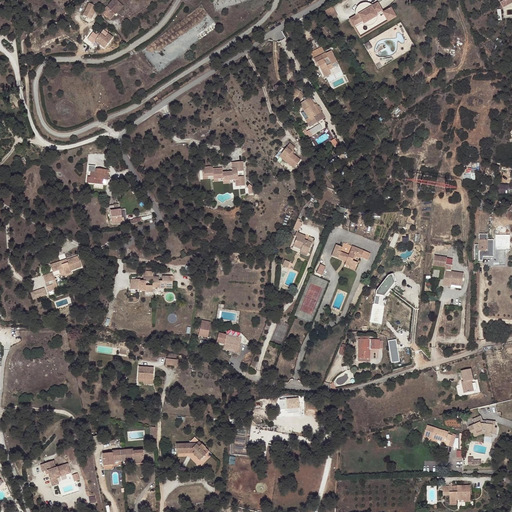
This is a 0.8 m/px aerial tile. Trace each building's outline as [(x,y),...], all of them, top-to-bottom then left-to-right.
[(511,0),(504,0),(500,2),(503,8),(511,3),(511,0)] [(114,1),(108,7),(116,15),(122,8),(114,1)] [(91,19),(98,7),(89,2),(82,14),(91,19)] [(357,15),(351,18),(356,26),(364,21),(366,22),(368,23),(370,23),(372,23),(374,22),(376,21),(377,19),(378,17),(378,15),(378,13),(384,9),(379,2),(373,5),(357,15)] [(357,13),(357,15),(373,5),(372,4),(370,3),(368,3),(366,3),(364,3),(362,4),(360,5),(359,7),(358,9),(357,11),(357,13)] [(390,20),(398,16),(393,6),(385,11),(390,20)] [(108,7),(101,15),(109,22),(116,15),(108,7)] [(338,17),(333,8),(326,12),(332,21),(338,17)] [(99,36),(94,44),(104,51),(112,40),(107,37),(104,40),(99,36)] [(310,52),(314,59),(325,53),(321,46),(310,52)] [(338,60),(331,49),(325,53),(314,59),(317,64),(319,63),(326,75),(332,71),(330,69),(328,64),(333,62),(333,63),(338,60)] [(297,89),(291,98),(296,101),(302,92),(297,89)] [(307,121),(311,127),(320,121),(317,117),(321,114),(312,98),(301,104),(310,119),(307,121)] [(291,146),(283,155),(288,159),(285,163),(296,171),(303,162),(293,155),(297,150),(291,146)] [(243,162),(231,163),(231,169),(232,169),(232,171),(223,172),(222,170),(213,171),(213,169),(212,166),(201,167),(203,177),(208,177),(213,176),(213,180),(218,179),(223,179),(223,181),(229,181),(235,180),(235,187),(245,186),(243,162)] [(95,166),(88,166),(87,172),(91,173),(90,176),(87,176),(87,183),(103,185),(103,183),(103,179),(108,179),(109,170),(95,169),(95,166)] [(466,180),(476,179),(475,169),(466,170),(466,180)] [(498,193),(509,193),(509,184),(498,184),(498,193)] [(121,224),(121,216),(120,210),(110,212),(111,226),(121,224)] [(302,222),(297,220),(292,229),(298,231),(302,222)] [(306,236),(296,232),(294,235),(297,236),(294,244),(301,246),(299,250),(308,254),(312,243),(304,240),(306,236)] [(487,235),(479,235),(478,246),(474,246),(474,251),(474,262),(479,262),(478,252),(486,252),(487,241),(487,235)] [(500,239),(494,238),(494,257),(492,257),(492,262),(500,262),(500,251),(506,251),(506,242),(500,242),(500,239)] [(353,253),(350,252),(348,257),(340,253),(343,249),(336,246),(332,258),(343,262),(344,260),(346,262),(345,266),(356,272),(358,266),(354,263),(355,259),(353,258),(355,254),(363,258),(362,260),(367,263),(370,256),(355,249),(353,253)] [(447,257),(434,256),(433,266),(445,268),(445,271),(443,284),(451,285),(462,287),(463,273),(451,271),(452,265),(446,264),(447,257)] [(54,278),(44,282),(48,291),(58,286),(56,282),(61,280),(63,283),(74,278),(71,273),(76,271),(77,273),(82,270),(77,259),(67,264),(66,262),(50,270),(54,278)] [(320,264),(316,273),(322,276),(326,267),(320,264)] [(395,282),(391,274),(388,276),(376,291),(375,294),(384,296),(395,282)] [(138,290),(138,291),(153,292),(153,290),(171,291),(172,278),(161,278),(161,281),(153,281),(154,277),(142,276),(142,280),(130,279),(129,289),(138,290)] [(47,293),(33,300),(37,307),(50,301),(47,293)] [(210,329),(200,327),(200,332),(201,332),(201,336),(205,337),(205,333),(209,334),(210,329)] [(222,339),(215,337),(214,344),(222,346),(222,351),(228,353),(227,355),(231,356),(231,354),(234,354),(235,348),(238,349),(240,337),(225,334),(224,341),(221,341),(222,339)] [(377,340),(377,339),(357,339),(358,359),(369,358),(369,348),(377,348),(377,347),(381,347),(380,340),(377,340)] [(388,340),(392,363),(400,361),(396,339),(388,340)] [(166,359),(165,366),(178,367),(179,360),(166,359)] [(472,368),(462,370),(465,383),(463,384),(465,393),(475,390),(473,380),(475,380),(472,368)] [(133,382),(138,382),(139,381),(148,381),(148,369),(133,369),(133,382)] [(298,399),(279,399),(280,410),(292,409),(298,409),(299,409),(298,399)] [(476,422),(471,425),(475,433),(485,428),(485,426),(487,425),(487,434),(495,433),(495,423),(497,423),(496,418),(485,418),(482,413),(474,418),(476,422)] [(450,431),(429,424),(425,435),(432,437),(446,442),(445,444),(450,445),(454,434),(449,433),(450,431)] [(191,453),(200,459),(205,451),(201,449),(203,446),(198,443),(196,447),(192,445),(191,447),(186,448),(186,444),(174,445),(174,454),(187,454),(186,449),(190,449),(193,451),(191,453)] [(128,450),(129,460),(132,460),(132,462),(136,461),(137,463),(143,463),(141,450),(131,451),(131,450),(128,450)] [(112,462),(119,461),(118,451),(110,452),(110,454),(101,456),(103,469),(112,467),(112,462)] [(473,457),(468,457),(468,466),(481,465),(481,460),(473,460),(473,457)] [(53,461),(40,465),(42,472),(45,471),(47,470),(48,474),(52,486),(58,484),(56,478),(70,473),(67,464),(55,468),(53,461)] [(473,485),(445,486),(445,495),(452,495),(453,503),(459,503),(459,498),(462,498),(462,499),(472,500),(473,485)]
